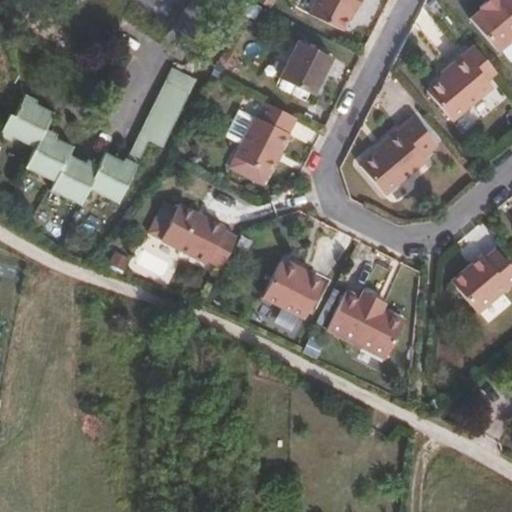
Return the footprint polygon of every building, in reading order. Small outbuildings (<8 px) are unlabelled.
[(320,0),(313,15),(347,32),(357,13),(361,14),(367,0),(320,0)] [(501,52),(511,42),(511,0),(494,0),(484,8),(486,10),(473,21),(501,52)] [(301,43),(282,80),(317,98),(337,61),(301,43)] [(468,53),(491,81),(501,73),(477,46),(468,53)] [(497,87),(491,81),(468,53),(453,65),(457,71),(447,79),(432,91),(456,121),(497,87)] [(457,71),(453,65),(443,73),(447,79),(457,71)] [(44,101),(31,94),(10,138),(16,143),(19,138),(40,149),(31,167),(60,184),(56,192),(87,208),(95,190),(125,205),(156,143),(169,149),(202,85),(177,72),(133,161),(130,160),(128,164),(110,155),(104,167),(93,161),(91,164),(75,156),(79,149),(57,137),(58,132),(52,129),(59,113),(43,104),(44,101)] [(293,135),(301,119),(270,104),(262,120),(260,119),(240,158),(274,177),(295,135),(293,135)] [(386,192),(441,146),(417,117),(388,140),(391,144),(381,152),(364,166),(386,192)] [(391,144),(388,140),(378,148),(381,152),(391,144)] [(211,260),(224,267),(240,236),(227,229),(228,227),(182,204),(165,240),(209,264),(211,260)] [(483,316),(511,291),(511,263),(498,247),(486,256),(484,254),(453,279),(483,316)] [(266,294),(309,317),(327,282),(309,273),(298,267),(300,263),(291,258),(288,262),(284,260),(266,294)] [(311,269),(300,263),(298,267),(309,273),(311,269)] [(332,327),(389,356),(409,318),(388,308),(380,304),(384,297),(369,288),(364,296),(351,289),(332,327)] [(391,300),(384,297),(380,304),(388,308),(391,300)]
